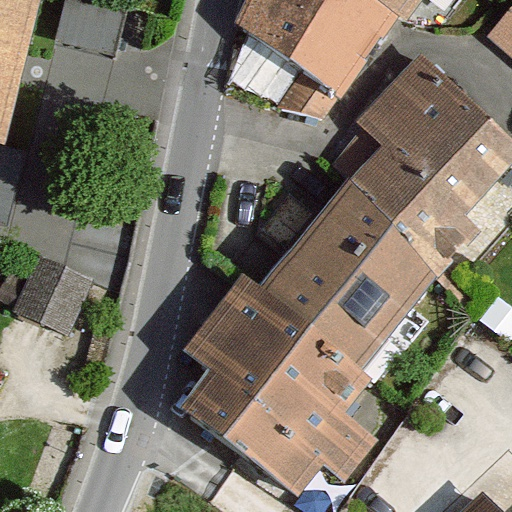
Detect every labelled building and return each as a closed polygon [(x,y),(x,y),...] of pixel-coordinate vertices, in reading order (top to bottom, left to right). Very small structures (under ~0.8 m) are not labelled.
[(0,0),(0,125),(32,0),(0,0)] [(251,0),(238,24),(306,75),(338,98),(395,16),(374,0),(251,0)] [(374,0),(395,16),(402,20),(416,0),(374,0)] [(511,17),(494,40),(511,54),(511,17)] [(215,384),(189,423),(295,497),(322,465),(345,480),(371,448),(337,421),(362,387),(355,381),(431,282),(472,235),(459,222),(511,163),(511,153),(425,69),(363,134),(335,169),(360,190),(262,305),(249,294),(193,364),(215,384)] [(306,75),(283,109),(320,121),(338,98),(306,75)] [(88,283),(40,262),(17,314),(41,325),(65,335),(88,283)]
